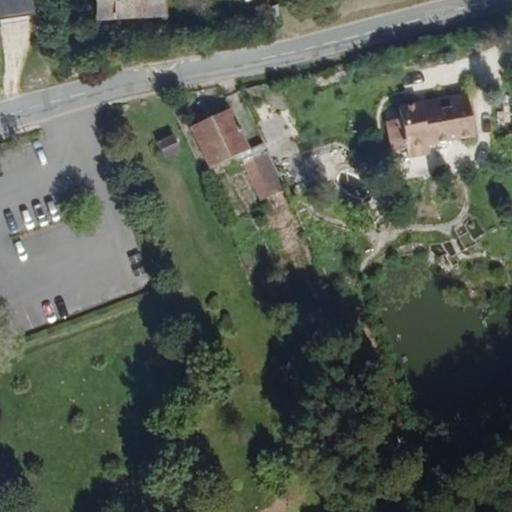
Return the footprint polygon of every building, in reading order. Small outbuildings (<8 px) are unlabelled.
[(0,24),(30,20),(27,0),(11,0),(13,14),(0,15),(0,24)] [(11,0),(0,0),(0,15),(13,14),(11,0)] [(167,15),(165,0),(93,0),(95,20),(167,15)] [(476,134),(466,90),(397,107),(400,120),(402,129),(391,131),(396,154),(409,151),(429,146),(476,134)] [(252,151),(231,107),(192,126),(213,169),(252,151)] [(402,129),(400,120),(389,123),(391,131),(402,129)] [(181,147),(175,134),(157,143),(163,156),(181,147)] [(431,153),(429,146),(409,151),(411,157),(431,153)] [(286,190),(268,152),(241,165),(259,203),(286,190)]
